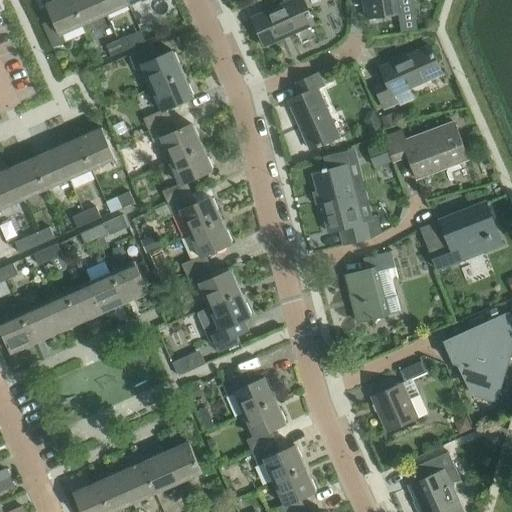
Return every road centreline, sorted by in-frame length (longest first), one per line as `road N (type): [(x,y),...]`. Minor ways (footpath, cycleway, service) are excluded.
road 1 (residential): [(365,511),(323,419),(240,101),(195,0)]
road 2 (residential): [(0,397),(50,511)]
